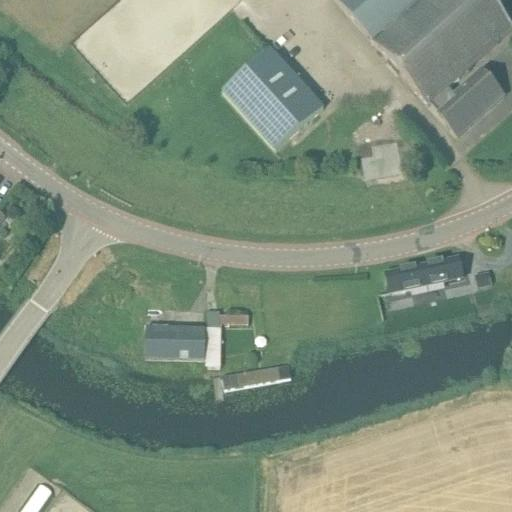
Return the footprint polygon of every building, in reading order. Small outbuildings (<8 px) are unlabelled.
[(436,120),(455,142),(504,99),(482,74),(454,99),(447,91),(511,34),(511,31),(486,0),(332,0),(427,109),(429,107),(439,118),(436,120)] [(234,37),(247,51),(249,53),(275,29),(260,12),(234,37)] [(275,156),(288,144),(323,113),(269,52),(221,96),(275,156)] [(457,263),(386,278),(390,298),(444,287),(461,283),(457,263)] [(488,275),(474,279),(477,293),(482,291),(491,289),(490,284),(488,275)] [(144,362),(204,364),(205,371),(221,372),(221,332),(219,332),(219,327),(248,328),(248,319),(220,319),(220,315),(207,315),(205,332),(145,331),(144,362)] [(221,380),(224,393),(291,382),(289,368),(221,379),(221,380)]
